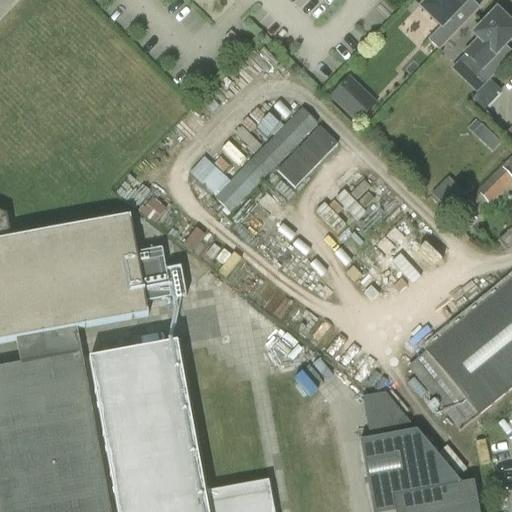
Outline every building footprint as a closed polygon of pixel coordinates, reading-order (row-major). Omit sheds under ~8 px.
[(428,42),(439,53),(474,16),(464,7),(470,0),(431,0),(422,11),(441,29),(428,42)] [(502,18),(497,13),(474,37),(480,42),(466,57),(482,72),(476,78),(486,88),(503,70),(493,61),(511,41),(511,22),(505,15),(502,18)] [(346,75),(327,97),(356,123),(376,101),(346,75)] [(302,110),(231,182),(223,174),(229,168),(220,159),(213,166),(205,158),(191,173),(216,198),(214,200),(230,215),(317,125),(302,110)] [(511,159),(467,202),(479,214),(488,206),(489,206),(511,182),(511,159)] [(466,197),(447,178),(430,195),(450,214),(466,197)] [(154,226),(160,219),(146,208),(140,215),(154,226)] [(474,220),(462,208),(449,220),(468,240),(479,230),(473,225),(476,222),(474,220)] [(0,213),(0,344),(148,318),(145,305),(171,301),(162,252),(137,256),(130,218),(12,239),(8,217),(0,213)] [(511,230),(498,243),(507,254),(511,249),(511,230)] [(511,282),(424,354),(425,355),(408,369),(460,433),(477,419),(511,390),(511,282)] [(108,511),(82,367),(0,382),(0,461),(9,511),(273,511),(269,485),(206,497),(178,347),(90,363),(116,511),(108,511)] [(362,399),(370,443),(360,444),(372,511),(478,511),(474,485),(462,487),(416,434),(418,434),(385,395),(362,399)]
